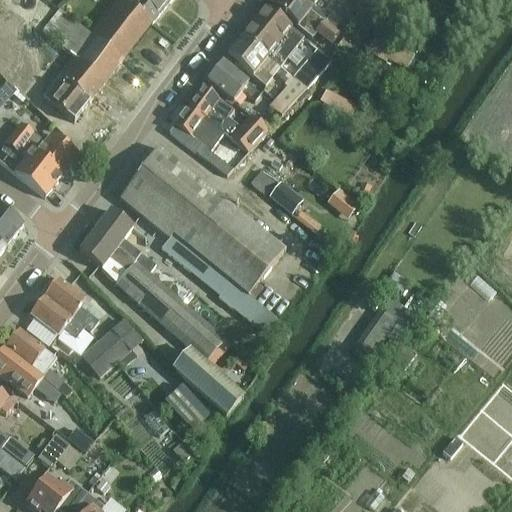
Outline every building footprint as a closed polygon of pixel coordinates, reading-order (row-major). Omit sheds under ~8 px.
[(118,0),(119,1),(128,8),(151,27),(173,0),(118,0)] [(333,35),(290,0),(274,0),(269,8),(311,42),(315,37),(330,48),(338,38),(333,35)] [(322,0),(290,0),(333,35),(346,19),(330,7),(325,2),(322,0)] [(357,3),(351,12),(360,19),(359,20),(372,30),(389,9),(377,0),(367,0),(362,7),(357,3)] [(463,0),(442,0),(459,8),(463,0)] [(88,40),(121,66),(151,27),(128,8),(119,1),(89,38),(88,40)] [(241,41),(242,41),(267,62),(267,61),(279,71),(303,41),(265,11),(241,41)] [(72,59),(105,86),(121,66),(88,40),(89,38),(59,13),(42,34),(72,59)] [(0,47),(8,51),(15,36),(0,29),(0,47)] [(376,34),(365,55),(384,65),(386,62),(405,73),(415,55),(376,34)] [(242,41),(227,60),(237,69),(237,68),(252,80),(265,90),(272,81),(275,77),(284,85),(282,87),(286,91),(274,104),(287,114),(306,94),(293,84),(279,71),(267,61),(267,62),(242,41)] [(318,55),(294,83),(306,93),(331,65),(318,55)] [(105,86),(72,59),(56,80),(57,82),(43,100),(74,125),(105,86)] [(221,67),(207,85),(233,106),(241,95),(254,106),(260,98),(221,67)] [(188,110),(223,138),(246,156),(267,134),(250,120),(241,131),(229,122),(234,114),(202,91),(188,110)] [(319,105),(350,122),(356,110),(325,93),(319,105)] [(274,104),(268,111),(280,122),(287,114),(274,104)] [(188,110),(169,136),(168,136),(226,180),(232,174),(210,156),(223,138),(188,110)] [(31,154),(13,177),(45,202),(78,159),(52,138),(45,146),(20,127),(4,148),(18,159),(25,150),(31,154)] [(158,151),(119,203),(169,243),(172,239),(188,252),(224,204),(223,204),(158,151)] [(260,174),(249,187),(265,199),(275,186),(260,174)] [(302,205),(280,187),(269,201),(291,219),(302,205)] [(224,204),(188,252),(244,297),(248,300),(252,304),(260,293),(256,290),(285,253),(233,212),(233,211),(234,211),(236,212),(238,209),(236,208),(238,206),(228,198),(224,204),(223,203),(223,204),(224,204)] [(319,226),(325,219),(306,205),(300,212),(319,226)] [(0,248),(5,252),(23,229),(0,211),(0,248)] [(110,214),(110,215),(94,235),(137,267),(145,273),(150,278),(155,269),(123,245),(133,231),(110,214)] [(94,235),(78,255),(101,273),(118,285),(115,289),(190,354),(173,373),(226,420),(242,402),(220,383),(241,359),(150,278),(145,273),(137,267),(94,235)] [(169,243),(161,252),(233,311),(265,336),(276,323),(252,304),(248,300),(244,297),(188,252),(186,250),(172,239),(169,243)] [(58,283),(44,301),(84,332),(89,337),(98,325),(80,311),(85,304),(58,283)] [(75,344),(84,332),(44,301),(30,319),(58,340),(62,334),(75,344)] [(123,325),(111,335),(129,356),(141,346),(123,325)] [(369,367),(390,336),(380,329),(358,359),(369,367)] [(56,363),(44,354),(18,334),(4,352),(34,374),(56,391),(61,399),(65,401),(71,396),(63,387),(63,386),(48,373),(56,363)] [(111,335),(97,347),(115,368),(129,356),(111,335)] [(115,368),(97,347),(81,360),(99,381),(115,368)] [(34,374),(4,352),(0,357),(0,380),(28,401),(42,382),(61,399),(56,391),(34,374)] [(150,358),(135,366),(142,378),(157,370),(150,358)] [(163,406),(191,435),(209,419),(181,389),(163,406)] [(0,414),(5,419),(14,408),(0,397),(0,414)] [(159,431),(170,424),(156,404),(145,411),(159,431)] [(67,443),(84,457),(93,445),(75,432),(67,443)] [(3,439),(0,443),(0,451),(26,472),(33,463),(3,439)] [(69,450),(55,439),(37,463),(50,473),(69,450)] [(74,511),(86,497),(69,484),(64,491),(46,476),(36,489),(39,492),(26,509),(29,511),(74,511)] [(113,511),(128,511),(133,502),(115,493),(107,509),(113,511)] [(102,511),(103,510),(86,497),(74,511),(102,511)]
